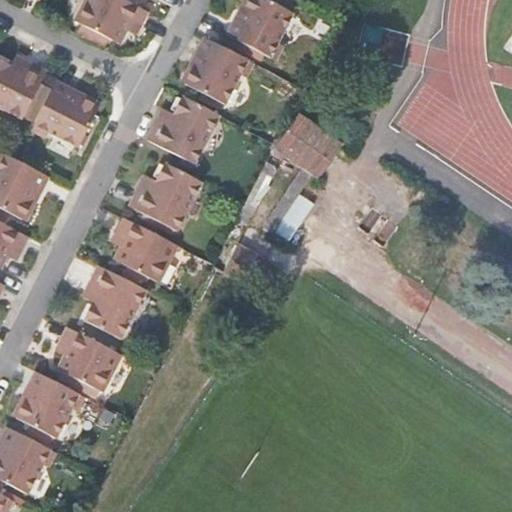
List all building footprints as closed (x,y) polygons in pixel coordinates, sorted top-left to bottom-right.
[(127,0),(84,0),(74,21),(118,44),(128,24),(138,29),(148,10),(127,0)] [(232,19),(226,29),(229,34),(228,36),(268,56),(291,12),(268,0),(241,0),(239,3),(244,5),(237,18),(232,19)] [(189,66),(182,77),(185,83),(225,103),(248,60),(203,37),(196,51),(201,53),(195,65),(189,66)] [(0,58),(0,105),(22,116),(46,69),(25,58),(21,68),(0,58)] [(56,78),(34,122),(79,145),(100,104),(98,103),(96,98),(86,93),(81,96),(69,89),(71,85),(56,78)] [(157,120),(145,141),(193,165),(218,115),(182,97),(167,124),(157,120)] [(318,179),(341,145),(299,115),(275,149),(318,179)] [(6,154),(0,164),(0,206),(24,218),(25,216),(30,216),(35,205),(33,200),(40,188),(43,190),(50,176),(15,159),(6,154)] [(139,185),(129,206),(177,232),(202,182),(164,162),(150,191),(139,185)] [(288,243),(314,205),(299,195),(273,233),(288,243)] [(124,240),(113,261),(158,283),(177,245),(123,217),(113,235),(124,240)] [(0,220),(0,267),(0,268),(10,249),(20,254),(30,236),(0,220)] [(250,288),(264,260),(238,245),(223,273),(250,288)] [(97,293),(83,320),(120,339),(145,290),(97,265),(87,287),(97,293)] [(68,350),(58,371),(102,392),(122,355),(67,327),(57,345),(68,350)] [(20,401),(14,410),(17,416),(16,417),(56,437),(78,392),(35,370),(28,384),(31,386),(25,400),(20,401)] [(0,479),(27,494),(50,448),(6,426),(0,436),(0,442),(1,443),(0,444),(0,479)]
